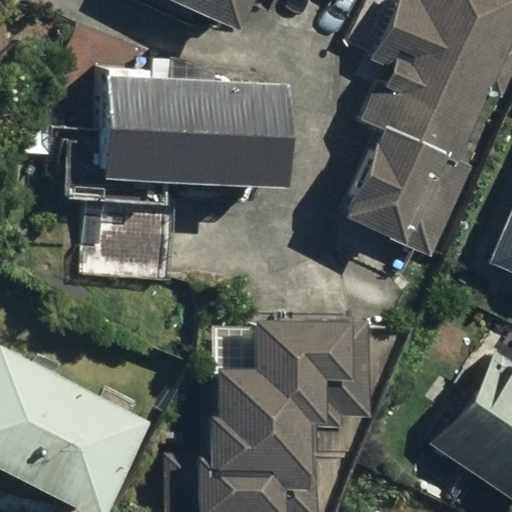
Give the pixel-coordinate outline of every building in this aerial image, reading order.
[(169,0),(231,26),(241,0),(169,0)] [(449,160),(511,9),(511,0),(397,0),(349,116),(371,126),(334,214),(426,252),(462,165),(449,160)] [(96,68),(92,173),(275,180),(279,74),(169,70),(169,55),(148,54),(147,69),(141,69),(141,63),(99,61),(99,68),(96,68)] [(511,193),(483,261),(511,273),(511,193)] [(363,316),(248,314),(247,365),(209,365),(208,410),(198,410),(197,451),(164,450),(162,511),(315,511),(317,425),(339,426),(339,407),(371,408),(373,344),(363,344),(363,316)] [(0,468),(90,511),(99,511),(146,415),(50,369),(53,364),(31,354),(29,356),(0,341),(0,468)] [(478,354),(420,441),(511,501),(511,359),(489,344),(481,356),(478,354)]
